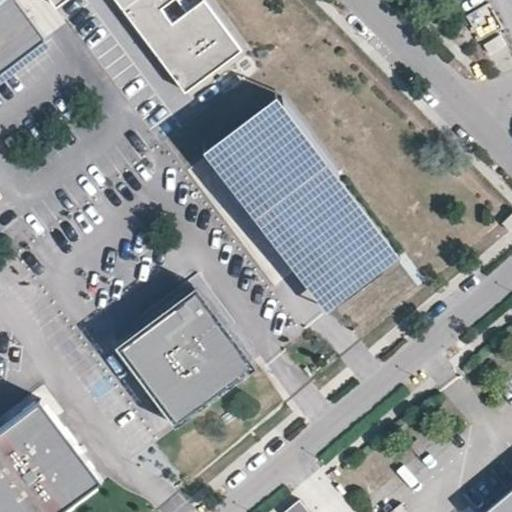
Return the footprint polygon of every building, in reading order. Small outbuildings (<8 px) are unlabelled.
[(0,72),(47,37),(19,0),(1,0),(0,1),(0,72)] [(242,49),(205,0),(118,0),(187,91),(242,49)] [(406,257),(284,92),(281,93),(402,258),(406,257)] [(402,258),(281,93),(208,147),(297,268),(302,264),(334,308),(402,258)] [(334,308),(302,264),(297,268),(329,310),(334,308)] [(259,359),(198,279),(118,340),(178,420),(259,359)] [(58,511),(103,479),(42,398),(13,420),(18,427),(0,441),(0,511),(58,511)] [(0,441),(18,427),(13,420),(0,429),(0,441)] [(511,511),(511,484),(477,511),(511,511)] [(287,511),(308,511),(302,502),(287,511)]
